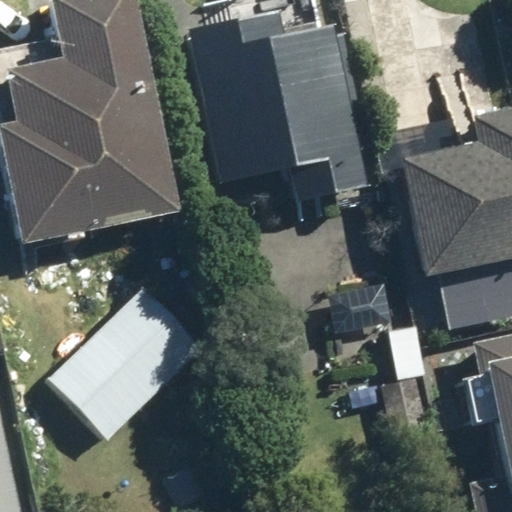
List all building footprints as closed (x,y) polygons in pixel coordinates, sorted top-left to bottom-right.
[(0,227),(4,250),(165,217),(120,0),(34,0),(47,62),(0,71),(0,227)] [(175,34),(206,187),(277,172),(283,204),(354,190),(346,153),(356,151),(332,36),(323,37),(322,31),(273,41),(268,15),(175,34)] [(398,156),(425,276),(511,256),(511,111),(474,119),(479,138),(398,156)] [(40,383),(100,442),(193,347),(133,288),(40,383)] [(460,486),(465,511),(511,511),(511,334),(462,344),(489,480),(460,486)] [(373,385),(384,439),(422,431),(411,377),(373,385)]
